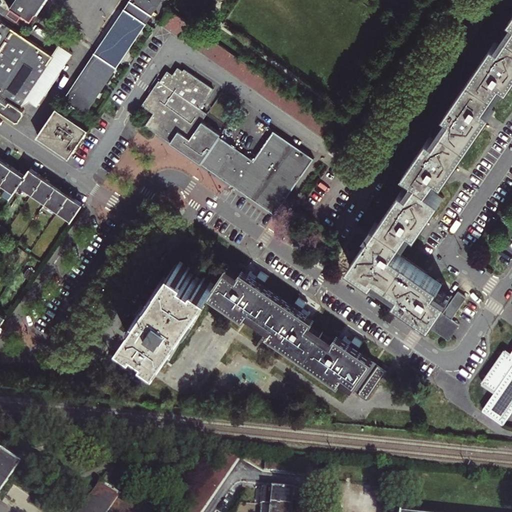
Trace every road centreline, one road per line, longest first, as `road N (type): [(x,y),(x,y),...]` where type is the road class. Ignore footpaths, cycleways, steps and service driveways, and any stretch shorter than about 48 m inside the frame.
road 1 (residential): [(202,193),(441,359),(459,357),(502,294)]
road 2 (residential): [(202,193),(92,354),(0,351)]
road 3 (residential): [(511,150),(441,251),(502,294)]
road 4 (residential): [(0,351),(103,194)]
road 5 (residential): [(213,511),(238,475),(308,481),(306,511)]
road 6 (residential): [(202,193),(162,177),(132,214),(103,194)]
road 7 (residential): [(0,125),(103,194)]
